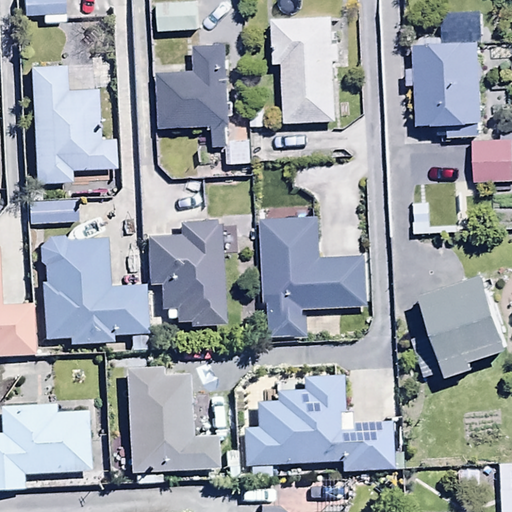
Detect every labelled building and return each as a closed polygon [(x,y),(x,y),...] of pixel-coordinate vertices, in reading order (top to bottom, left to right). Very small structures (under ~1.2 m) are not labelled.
[(62,0),(22,0),(23,18),(41,17),(42,25),(63,24),(62,0)] [(156,0),(157,16),(193,15),(192,0),(156,0)] [(340,47),(333,48),(331,17),(269,22),(272,66),(280,66),(284,125),(337,121),(333,64),(341,63),(340,47)] [(245,119),(227,119),(226,46),(192,46),(192,75),(156,75),(156,129),(213,128),(213,150),(224,150),(224,166),(250,166),(250,141),(245,141),(245,119)] [(64,66),(29,67),(32,182),(68,181),(68,172),(113,171),(113,139),(99,139),(97,92),(64,93),(64,66)] [(511,163),(511,123),(472,126),(473,165),(511,163)] [(76,224),(75,201),(27,203),(28,226),(76,224)] [(265,221),(260,221),(265,340),(301,338),(300,312),(342,310),(342,313),(357,313),(356,304),(368,304),(366,256),(316,258),(315,220),(308,220),(307,211),(265,213),(265,221)] [(220,256),(234,256),(233,230),(220,231),(219,221),(178,223),(179,234),(171,234),(171,238),(144,240),(146,286),(152,286),(153,315),(160,315),(160,324),(186,322),(187,329),(223,327),(220,256)] [(111,346),(111,339),(145,338),(144,285),(107,287),(105,238),(63,240),(63,236),(46,237),(37,251),(37,266),(42,266),(42,283),(40,283),(42,342),(66,342),(67,348),(111,346)] [(480,259),(418,281),(446,361),(508,340),(480,259)] [(0,359),(32,359),(30,305),(0,305),(0,359)] [(161,369),(125,370),(128,476),(133,476),(133,487),(153,487),(153,475),(217,474),(216,437),(190,437),(189,376),(161,376),(161,369)] [(270,480),(270,468),(338,464),(339,474),(398,471),(397,454),(390,455),(388,422),(349,424),(348,416),(342,416),(340,379),(303,381),(303,371),(283,372),(284,392),(277,393),(278,405),(254,406),(256,429),(240,430),(242,470),(249,470),(250,481),(270,480)] [(0,491),(22,491),(21,476),(90,472),(86,412),(54,414),(53,404),(0,407),(0,428),(0,434),(0,491)] [(511,511),(511,465),(500,466),(500,511),(511,511)]
